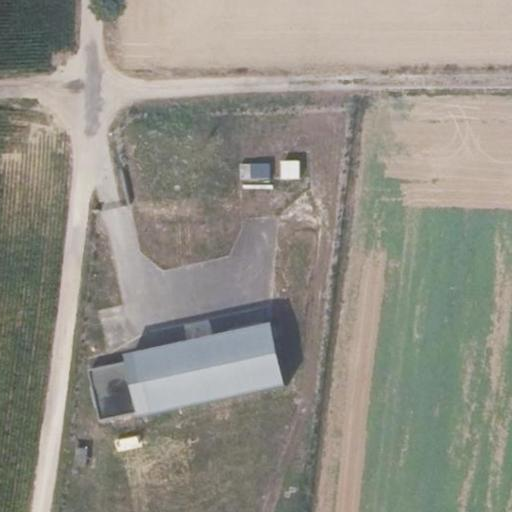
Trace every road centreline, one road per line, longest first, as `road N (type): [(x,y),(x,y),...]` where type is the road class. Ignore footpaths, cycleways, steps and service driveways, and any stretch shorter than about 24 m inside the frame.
road 1 (track): [(93,95),(42,511)]
road 2 (track): [(511,83),(93,95)]
